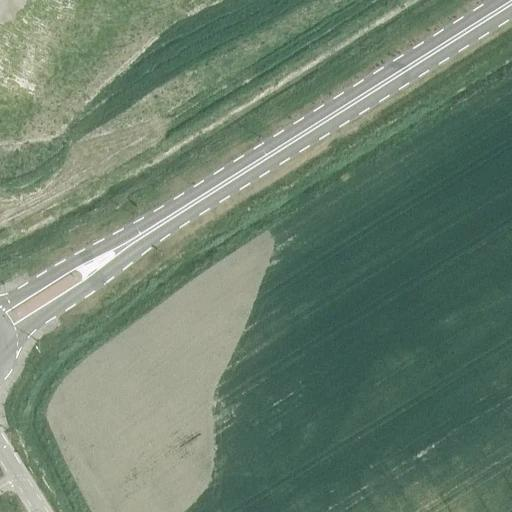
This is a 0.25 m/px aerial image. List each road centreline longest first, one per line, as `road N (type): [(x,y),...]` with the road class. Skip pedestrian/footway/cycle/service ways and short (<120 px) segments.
road 1 (secondary): [(119,249),(511,3)]
road 2 (secondary): [(6,337),(85,286),(119,249)]
road 3 (secondary): [(119,249),(68,264),(0,306)]
